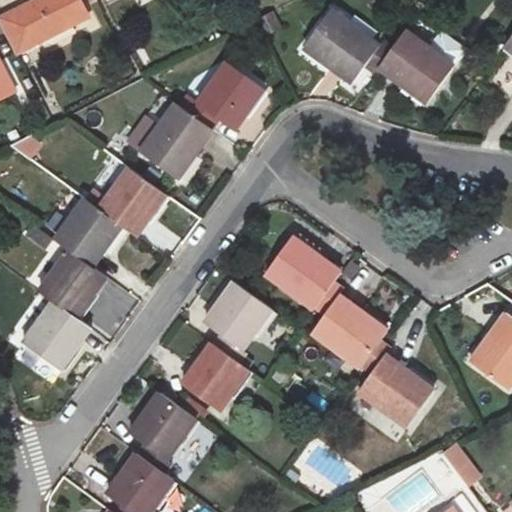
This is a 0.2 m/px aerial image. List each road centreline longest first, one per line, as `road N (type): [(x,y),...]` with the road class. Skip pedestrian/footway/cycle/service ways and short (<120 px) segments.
road 1 (residential): [(21,478),(263,168)]
road 2 (residential): [(263,168),(307,122),(427,160),(511,170)]
road 3 (residential): [(423,275),(263,168)]
